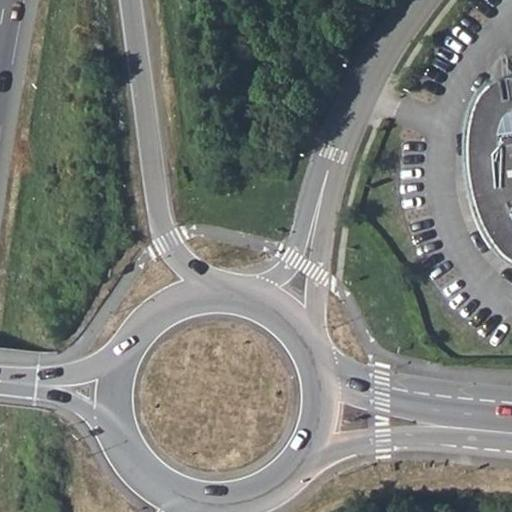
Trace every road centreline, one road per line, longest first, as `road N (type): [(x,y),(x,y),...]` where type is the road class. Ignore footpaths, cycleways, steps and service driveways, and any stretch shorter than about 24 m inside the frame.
road 1 (residential): [(424,0),(344,124),(304,266),(279,309)]
road 2 (trunk): [(222,289),(189,265),(159,216),(130,0)]
road 3 (primary): [(310,451),(392,435),(511,447)]
road 4 (primary): [(511,405),(382,391),(322,370)]
road 5 (primary): [(222,289),(170,300),(141,321),(121,350),(110,391)]
road 6 (primary): [(110,391),(117,434),(145,476),(206,503)]
road 7 (primary): [(206,503),(258,496),(288,478),(310,451)]
